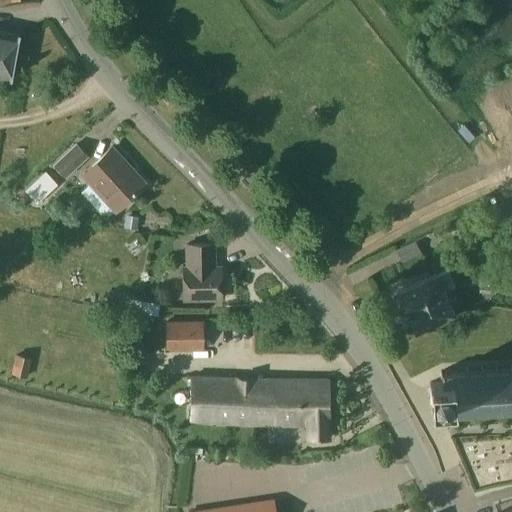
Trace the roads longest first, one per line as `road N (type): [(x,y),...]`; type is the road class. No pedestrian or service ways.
road 1 (tertiary): [(452,511),(362,347),(180,160),(106,74),(61,0)]
road 2 (track): [(335,267),(511,141)]
